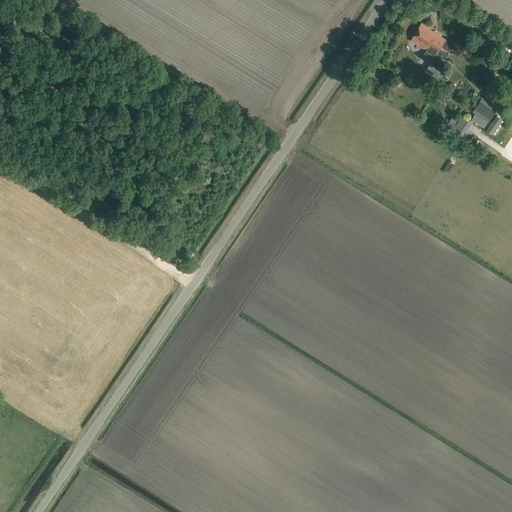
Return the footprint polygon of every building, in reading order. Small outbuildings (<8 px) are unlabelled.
[(445,57),(453,44),(430,31),(431,29),(421,23),(411,41),(427,50),(429,47),(445,57)] [(393,46),(408,54),(411,48),(426,56),(428,52),(397,37),(393,46)] [(437,69),(428,64),(424,71),(436,77),(438,73),(437,69)] [(490,119),(498,107),(483,97),(475,109),(490,119)] [(490,119),(475,109),(473,112),(475,113),(488,122),(490,119)] [(488,122),(475,113),(472,118),(485,127),(488,122)] [(496,116),(486,132),(492,136),(502,120),(496,116)] [(463,134),(471,122),(463,118),(456,130),(463,134)]
